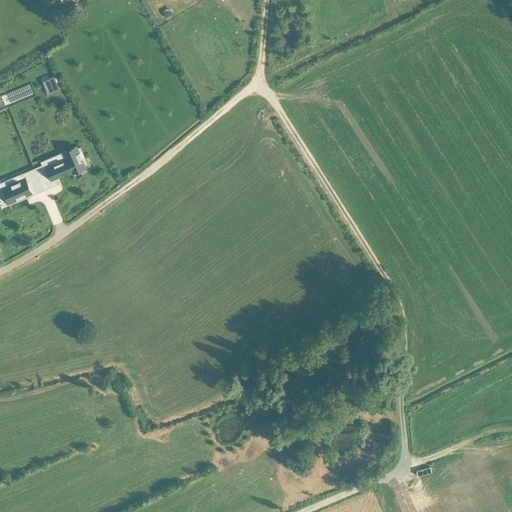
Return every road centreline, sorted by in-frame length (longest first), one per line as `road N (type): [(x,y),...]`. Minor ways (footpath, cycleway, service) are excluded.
road 1 (track): [(261,80),(387,284),(406,464)]
road 2 (track): [(427,0),(261,80)]
road 3 (track): [(261,80),(123,189)]
road 4 (residential): [(123,189),(0,271)]
